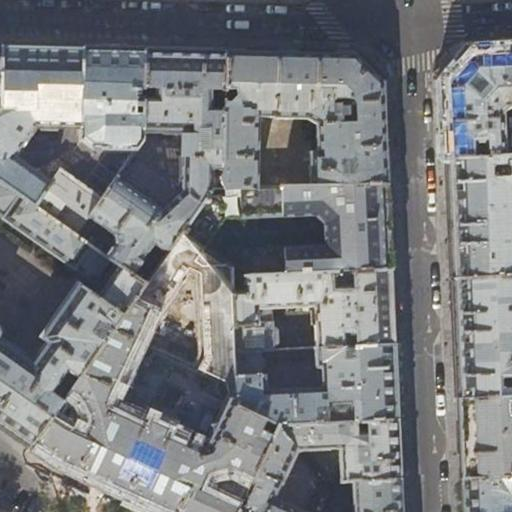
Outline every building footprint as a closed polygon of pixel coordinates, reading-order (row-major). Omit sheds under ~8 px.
[(39,47),(2,46),(2,77),(1,108),(0,109),(0,182),(53,220),(65,203),(88,219),(102,199),(60,169),(50,183),(15,158),(20,149),(21,150),(33,134),(32,133),(36,127),(80,128),(80,139),(92,148),(100,148),(101,150),(135,151),(142,141),(143,131),(145,49),(116,48),(39,47)] [(507,108),(511,107),(511,48),(494,50),(469,51),(442,81),(444,115),(446,158),(511,154),(511,138),(505,139),(504,113),(507,108)] [(152,254),(151,251),(150,250),(154,244),(167,254),(182,233),(186,227),(208,196),(211,191),(212,169),(223,170),(225,51),(192,50),(145,49),(143,131),(165,132),(165,135),(181,135),(180,190),(162,208),(118,176),(102,199),(88,219),(65,203),(53,220),(132,275),(138,267),(141,267),(144,267),(145,266),(151,257),(152,254)] [(299,52),(225,51),(223,170),(223,174),(213,189),(257,188),(259,118),(275,118),(275,119),(307,120),(316,126),(316,152),(308,152),(310,187),(388,185),(385,123),(383,82),(355,54),(299,52)] [(511,154),(446,158),(448,213),(451,279),(511,274),(511,154)] [(0,428),(29,449),(55,413),(64,399),(144,285),(132,275),(53,220),(0,182),(0,428)] [(388,185),(310,187),(257,188),(213,189),(211,191),(208,196),(209,226),(186,227),(182,233),(228,266),(229,278),(249,277),(335,272),(352,271),(392,270),(391,250),(389,208),(388,185)] [(68,423),(66,421),(55,413),(29,449),(54,466),(80,478),(152,511),(237,511),(239,508),(216,497),(223,480),(229,479),(249,487),(268,445),(257,439),(265,420),(237,407),(235,352),(230,293),(229,278),(228,266),(182,233),(167,254),(144,285),(64,399),(75,406),(77,412),(69,426),(69,425),(68,423)] [(392,270),(352,271),(352,285),(336,286),(335,272),(249,277),(250,291),(230,293),(235,352),(263,350),(273,350),(271,308),(313,307),(314,348),(395,345),(393,306),(392,270)] [(511,274),(451,279),(454,333),(457,399),(511,395),(511,274)] [(395,345),(314,348),(315,366),(317,366),(317,368),(320,368),(321,389),(265,391),(263,350),(235,352),(237,407),(265,420),(271,423),(277,426),(355,421),(366,421),(399,420),(397,381),(395,345)] [(511,395),(457,399),(458,436),(460,478),(508,477),(508,466),(511,465),(511,395)] [(399,420),(366,421),(366,431),(356,432),(355,421),(277,426),(297,450),(297,452),(339,449),(341,481),(352,481),(401,479),(400,445),(399,420)] [(273,435),(277,426),(271,423),(267,432),(273,435)] [(297,450),(277,426),(273,435),(268,445),(249,487),(241,504),(252,508),(250,511),(300,511),(274,500),(297,450)] [(511,511),(511,476),(508,477),(460,478),(461,502),(461,511),(511,511)] [(352,481),(354,511),(402,511),(401,479),(352,481)]
